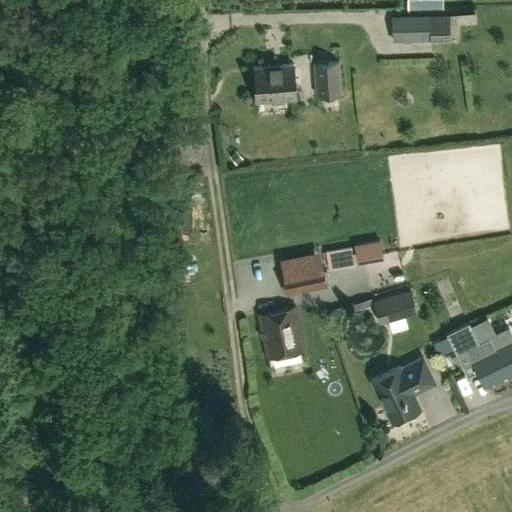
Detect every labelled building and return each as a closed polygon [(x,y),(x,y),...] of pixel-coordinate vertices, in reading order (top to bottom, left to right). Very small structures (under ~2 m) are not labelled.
[(448,15),(391,16),(391,42),(449,41),(449,38),(464,38),(464,28),(456,28),(456,19),(448,19),(448,15)] [(338,61),(328,62),(327,58),(315,58),(315,63),(312,63),(315,97),(340,95),(338,61)] [(294,99),(292,65),(252,67),(254,101),(294,99)] [(242,158),(235,150),(229,155),(236,163),(242,158)] [(390,251),(389,230),(361,231),(363,252),(390,251)] [(360,236),(333,238),(334,258),(361,256),(360,236)] [(285,295),(326,287),(322,264),(280,272),(285,295)] [(417,312),(409,290),(372,301),(378,324),(417,312)] [(303,350),(294,307),(258,315),(266,358),(303,350)] [(466,376),(476,371),(482,385),(511,370),(511,341),(495,349),(489,337),(478,343),(468,323),(445,334),(466,376)] [(419,408),(412,393),(434,382),(422,357),(400,367),(399,365),(370,379),(391,422),(398,418),(400,421),(413,415),(412,412),(419,408)] [(448,357),(442,360),(445,365),(451,362),(448,357)]
